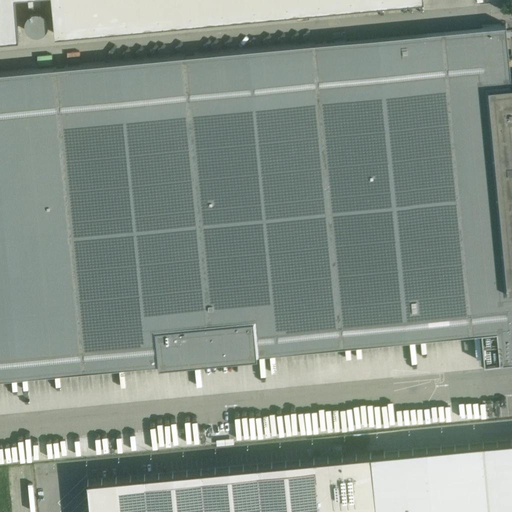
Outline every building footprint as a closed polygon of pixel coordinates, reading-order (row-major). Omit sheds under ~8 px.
[(0,0),(0,38),(19,37),(15,0),(51,0),(55,33),(409,0),(0,0)] [(40,0),(27,0),(29,8),(41,7),(40,0)] [(505,23),(346,38),(0,71),(0,376),(158,361),(159,365),(257,356),(257,352),(481,331),(484,363),(511,360),(511,83),(509,84),(509,82),(510,82),(511,82),(507,48),(505,23)] [(54,455),(108,451),(107,437),(47,441),(48,447),(53,446),(54,455)] [(511,511),(511,438),(371,452),(87,479),(90,511),(511,511)]
